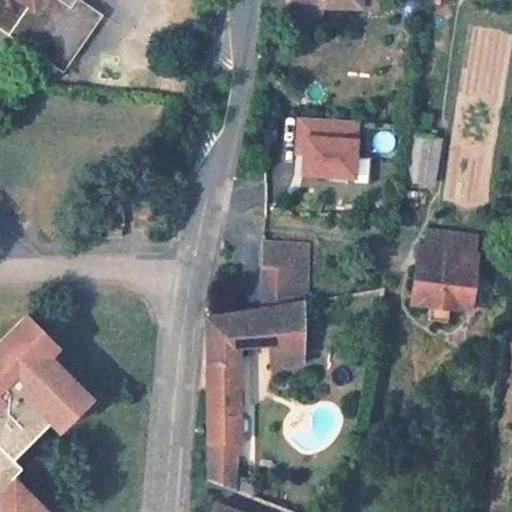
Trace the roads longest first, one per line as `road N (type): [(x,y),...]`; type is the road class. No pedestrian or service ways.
road 1 (residential): [(240,0),(192,271)]
road 2 (residential): [(192,271),(166,511)]
road 3 (unknown): [(397,287),(367,258),(204,209)]
road 4 (residential): [(192,271),(0,273)]
